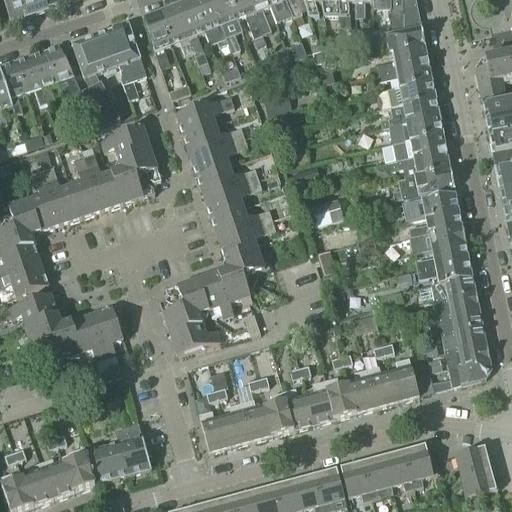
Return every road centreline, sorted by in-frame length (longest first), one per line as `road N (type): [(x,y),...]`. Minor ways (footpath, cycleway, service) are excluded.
road 1 (residential): [(112,511),(421,426),(511,433)]
road 2 (residential): [(511,370),(440,0)]
road 3 (residential): [(147,0),(0,50)]
